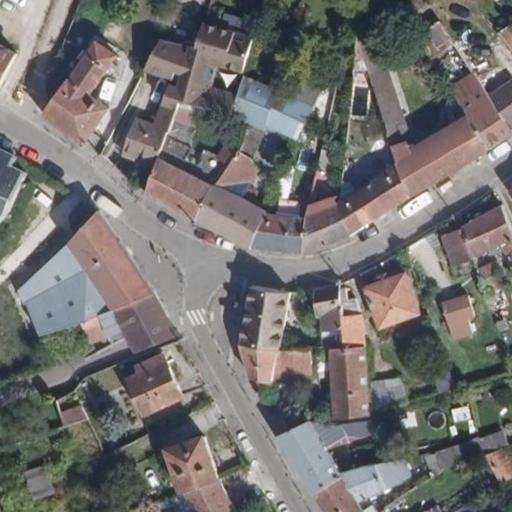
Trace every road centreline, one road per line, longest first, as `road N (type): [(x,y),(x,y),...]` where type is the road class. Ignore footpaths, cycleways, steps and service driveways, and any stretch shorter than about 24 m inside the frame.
road 1 (residential): [(511,149),(345,257),(302,268),(209,255)]
road 2 (residential): [(303,511),(198,314),(209,255)]
road 3 (residential): [(209,255),(156,228),(0,120)]
